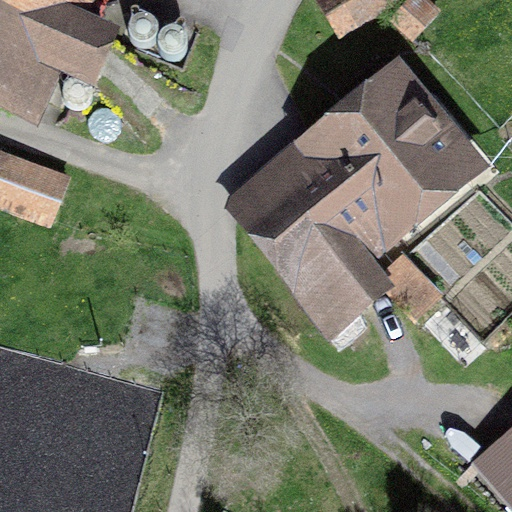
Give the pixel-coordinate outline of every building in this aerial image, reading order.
[(104,0),(0,0),(0,120),(37,137),(59,89),(95,105),(122,45),(91,31),(104,0)] [(381,0),(325,0),(315,7),(337,44),(388,10),(381,0)] [(419,1),(393,26),(413,48),(440,22),(419,1)] [(390,85),(237,215),(330,323),(377,283),(344,245),(379,215),(392,230),(462,170),(390,85)] [(65,193),(0,168),(0,223),(47,241),(65,193)] [(414,239),(452,279),(423,306),(465,350),(511,305),(511,206),(482,175),(414,239)] [(511,410),(472,447),(511,490),(511,410)]
